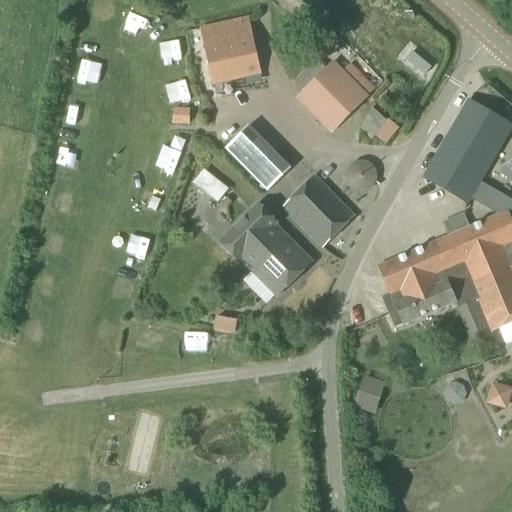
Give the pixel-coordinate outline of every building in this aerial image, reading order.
[(127,31),(152,39),(158,20),(133,12),(127,31)] [(213,85),(260,74),(248,20),(201,30),(213,85)] [(320,65),(336,45),(322,34),(306,53),(320,65)] [(163,47),(166,70),(186,68),(183,45),(163,47)] [(297,100),(330,133),(366,97),(333,64),(297,100)] [(84,65),(79,83),(90,86),(95,68),(84,65)] [(188,82),(163,93),(172,113),(197,102),(188,82)] [(448,237),(378,267),(390,295),(382,299),(395,329),(403,325),(403,326),(455,303),(476,295),(477,299),(457,307),(473,346),(493,337),(491,332),(511,323),(511,160),(505,169),(511,175),(511,211),(474,189),(511,124),(472,102),(422,184),(464,207),(466,203),(492,218),(469,228),(463,215),(442,225),(448,237)] [(81,131),(85,109),(75,107),(70,128),(81,131)] [(378,136),(392,147),(405,131),(391,120),(378,136)] [(267,194),(292,170),(248,127),(225,151),(267,194)] [(92,150),(75,150),(74,164),(92,164),(92,150)] [(378,167),(356,163),(353,186),(375,189),(378,167)] [(198,184),(221,203),(231,191),(208,172),(198,184)] [(322,249),(353,217),(314,177),(283,209),(322,249)] [(71,213),(75,200),(57,195),(54,208),(71,213)] [(280,299),(313,266),(284,237),(285,235),(277,227),(259,209),(222,247),(240,265),(242,262),(280,299)] [(66,236),(43,243),(49,261),(71,255),(66,236)] [(0,258),(0,276),(10,276),(9,258),(0,258)] [(116,277),(114,301),(134,303),(136,279),(116,277)] [(34,297),(64,300),(65,285),(36,282),(34,297)] [(218,316),(218,332),(239,332),(239,317),(218,316)] [(24,342),(44,346),(47,328),(27,325),(24,342)]
